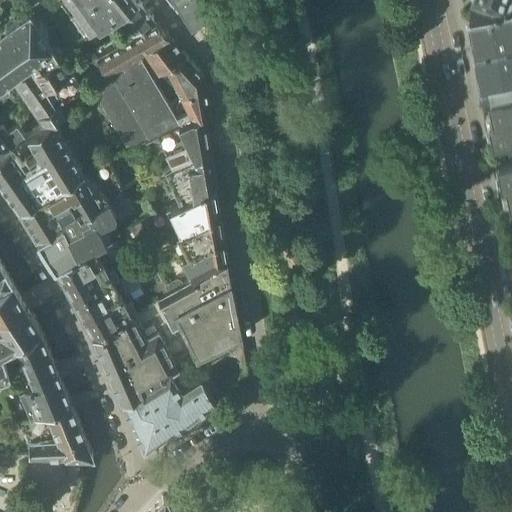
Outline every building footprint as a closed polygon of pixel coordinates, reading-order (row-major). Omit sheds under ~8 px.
[(62,0),(70,13),(88,0),(62,0)] [(116,14),(117,15),(136,2),(134,0),(88,0),(70,13),(84,36),(116,14)] [(127,146),(180,121),(139,53),(143,51),(169,35),(156,20),(142,28),(142,23),(153,16),(139,0),(136,2),(117,15),(126,31),(137,25),(137,31),(95,55),(96,56),(91,59),(102,76),(90,83),(127,146)] [(192,0),(173,0),(176,2),(178,1),(190,20),(200,13),(192,0)] [(192,0),(200,13),(211,6),(207,0),(192,0)] [(238,0),(246,48),(248,50),(255,48),(254,42),(246,0),(238,0)] [(511,0),(480,0),(482,8),(482,13),(511,7),(511,0)] [(0,4),(0,20),(9,12),(1,3),(0,4)] [(477,48),(477,49),(511,41),(511,7),(482,13),(471,15),(471,19),(473,30),(474,30),(477,48)] [(0,88),(5,86),(57,55),(60,52),(58,48),(55,50),(54,49),(53,49),(28,8),(20,13),(3,25),(0,27),(0,88)] [(169,35),(143,51),(158,74),(166,68),(182,51),(169,35)] [(487,94),(492,93),(511,88),(511,41),(477,49),(477,50),(478,50),(482,69),(481,69),(483,80),(484,80),(485,84),(487,94)] [(178,91),(203,79),(202,72),(202,71),(198,67),(184,53),(182,51),(166,68),(178,91)] [(39,115),(71,95),(70,92),(83,84),(72,67),(67,71),(57,55),(5,86),(0,88),(0,118),(5,115),(9,120),(13,117),(7,108),(0,113),(0,98),(10,92),(7,89),(16,82),(39,115)] [(181,121),(202,114),(209,111),(203,79),(178,91),(187,109),(178,114),(181,121)] [(511,88),(492,93),(497,118),(493,119),(497,140),(511,137),(511,88)] [(71,95),(39,115),(43,121),(33,128),(0,149),(0,180),(19,207),(82,168),(52,117),(65,109),(64,107),(75,100),(71,95)] [(171,166),(208,149),(206,136),(208,134),(207,128),(204,127),(202,114),(181,121),(180,121),(190,143),(165,153),(171,166)] [(0,149),(33,128),(24,115),(16,121),(13,117),(9,120),(5,115),(0,118),(0,149)] [(237,121),(231,123),(230,123),(232,133),(233,133),(237,159),(239,159),(239,157),(243,156),(237,121)] [(179,201),(213,186),(214,185),(214,182),(216,180),(215,173),(212,173),(210,162),(212,160),(211,153),(209,153),(208,149),(171,166),(158,172),(167,189),(172,186),(179,201)] [(24,215),(37,236),(108,195),(121,189),(106,157),(82,168),(19,207),(23,215),(24,215)] [(510,182),(511,192),(511,159),(501,161),(506,183),(510,182)] [(179,228),(217,209),(218,209),(217,205),(216,205),(216,204),(215,200),(217,198),(215,191),(213,190),(213,186),(179,201),(169,206),(179,228)] [(53,262),(54,264),(99,241),(119,231),(111,216),(113,215),(115,209),(108,195),(37,236),(40,242),(39,242),(46,253),(27,265),(33,275),(53,262)] [(190,278),(227,260),(225,260),(224,251),(226,250),(224,241),(222,241),(219,227),(221,225),(219,216),(218,215),(217,210),(217,209),(179,228),(167,234),(190,278)] [(136,239),(145,234),(146,234),(139,220),(130,225),(136,239)] [(145,234),(149,243),(154,241),(159,239),(155,229),(146,234),(145,234)] [(70,293),(72,297),(93,286),(111,275),(104,261),(122,251),(115,239),(102,246),(99,241),(54,264),(53,262),(33,275),(39,283),(39,284),(45,294),(65,284),(70,293)] [(154,241),(149,243),(143,246),(148,255),(158,249),(154,241)] [(110,375),(120,398),(169,368),(178,363),(233,336),(241,333),(227,260),(190,278),(167,290),(156,296),(130,310),(91,332),(70,343),(78,358),(82,368),(103,358),(105,363),(84,372),(89,384),(110,375)] [(0,285),(10,281),(2,267),(0,264),(0,285)] [(153,290),(156,296),(167,290),(164,284),(156,270),(152,272),(160,286),(153,290)] [(62,328),(70,343),(91,332),(130,310),(121,293),(139,283),(133,272),(115,282),(111,275),(72,297),(83,316),(62,328)] [(0,314),(24,304),(23,303),(23,302),(21,300),(20,299),(21,299),(20,298),(19,296),(10,281),(0,285),(0,314)] [(11,375),(1,348),(39,329),(39,328),(29,313),(28,311),(28,310),(27,310),(26,308),(24,305),(25,305),(24,304),(0,314),(0,376),(4,375),(5,377),(11,375)] [(17,343),(33,382),(58,374),(57,371),(55,367),(39,329),(1,348),(17,343)] [(120,398),(121,399),(99,409),(105,423),(108,434),(116,460),(143,446),(161,434),(188,417),(214,398),(213,397),(210,393),(200,375),(181,387),(169,368),(120,398)] [(18,388),(29,415),(70,401),(69,401),(60,378),(59,375),(58,374),(33,382),(18,388)] [(13,395),(10,388),(2,392),(5,399),(13,395)] [(70,401),(29,415),(19,418),(27,438),(28,454),(64,456),(64,455),(90,456),(92,456),(73,408),(71,405),(70,401)] [(173,511),(171,508),(165,496),(162,496),(146,511),(173,511)]
